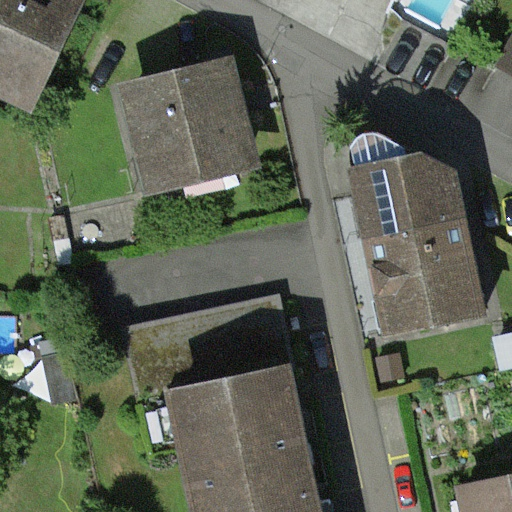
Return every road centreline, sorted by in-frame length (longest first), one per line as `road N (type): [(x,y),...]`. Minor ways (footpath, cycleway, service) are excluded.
road 1 (residential): [(382,511),(303,135),(309,91),(326,67)]
road 2 (residential): [(326,67),(511,166)]
road 3 (residential): [(215,0),(326,67)]
